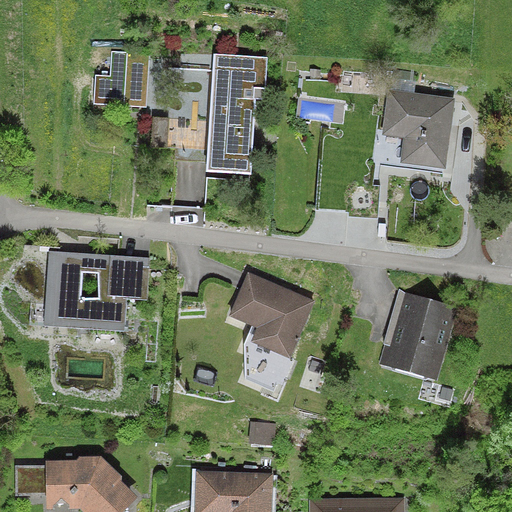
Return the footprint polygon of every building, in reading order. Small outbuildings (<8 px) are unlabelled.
[(139,68),(124,67),(122,107),(136,108),(139,68)] [(205,173),(247,176),(249,176),(250,166),(254,101),(263,101),(263,89),(254,89),(255,73),(211,70),(208,121),(175,119),(173,161),(205,163),(205,173)] [(451,100),(446,99),(390,92),(385,131),(413,135),(410,161),(442,165),(443,162),(451,100)] [(92,260),(57,253),(52,324),(122,329),(124,299),(145,301),(147,264),(92,260)] [(241,291),(231,316),(264,330),(258,344),(287,356),(310,303),(247,276),(241,291)] [(380,362),(431,377),(451,308),(404,294),(392,332),(389,331),(380,362)] [(272,421),(254,420),(253,435),(271,436),(272,421)] [(97,461),(82,461),(78,466),(48,466),(48,469),(16,470),(16,494),(49,493),(49,496),(71,496),(87,511),(115,511),(119,508),(129,498),(115,484),(115,477),(97,461)] [(265,511),(267,479),(198,476),(196,511),(265,511)]
